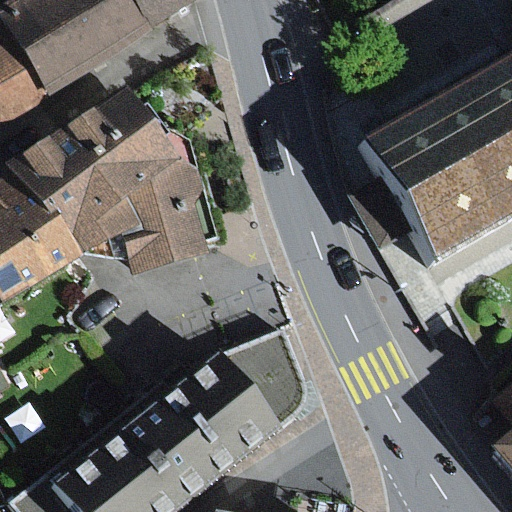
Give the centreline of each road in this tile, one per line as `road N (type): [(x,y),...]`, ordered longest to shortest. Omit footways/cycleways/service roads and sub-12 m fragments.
road 1 (primary): [(454,511),(371,375),(320,253),(245,0)]
road 2 (unknown): [(213,37),(0,147)]
